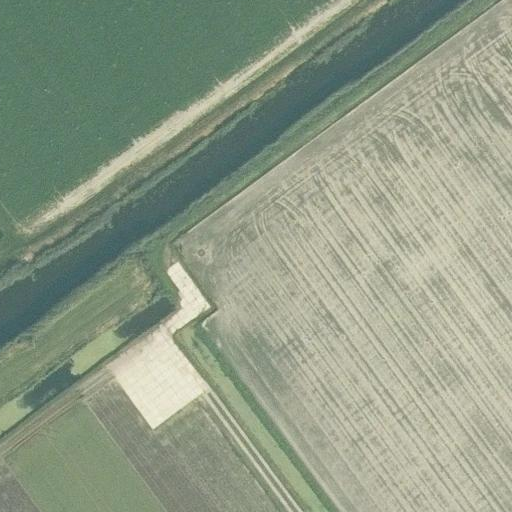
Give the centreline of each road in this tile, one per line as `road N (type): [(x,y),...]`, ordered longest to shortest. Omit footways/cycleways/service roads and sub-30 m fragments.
road 1 (track): [(297,511),(164,334),(186,311),(164,268),(0,382)]
road 2 (track): [(164,268),(172,241),(498,0)]
